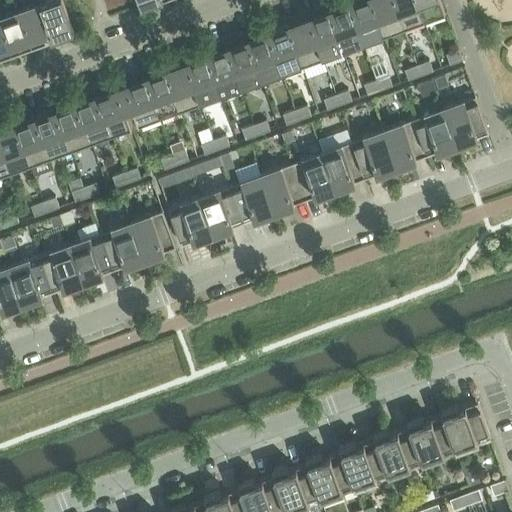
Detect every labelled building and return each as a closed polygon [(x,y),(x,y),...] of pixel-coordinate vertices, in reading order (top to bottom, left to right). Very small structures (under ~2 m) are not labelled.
[(63,0),(39,0),(53,37),(74,29),(63,0)] [(363,41),(383,34),(370,0),(363,0),(350,5),(363,41)] [(370,0),(383,34),(404,26),(394,0),(370,0)] [(394,0),(404,26),(424,19),(417,0),(394,0)] [(445,11),(441,0),(417,0),(424,19),(445,11)] [(53,37),(40,2),(20,9),(33,44),(53,37)] [(343,49),(363,41),(350,5),(329,13),(343,49)] [(0,16),(0,18),(12,52),(33,44),(20,9),(0,16)] [(329,13),(309,20),(322,56),(343,49),(329,13)] [(0,56),(12,52),(0,18),(0,56)] [(302,63),(322,56),(309,20),(289,27),(302,63)] [(282,71),(302,63),(289,27),(269,35),(282,71)] [(261,78),(282,71),(269,35),(248,42),(261,78)] [(241,86),(261,78),(248,42),(228,49),(241,86)] [(450,63),(463,59),(459,48),(446,53),(450,63)] [(221,93),(241,86),(228,49),(208,57),(221,93)] [(208,57),(187,64),(200,100),(221,93),(208,57)] [(421,74),(434,69),(430,59),(417,63),(421,74)] [(417,63),(405,68),(409,79),(421,74),(417,63)] [(180,108),(200,100),(187,64),(167,72),(180,108)] [(160,115),(180,108),(167,72),(147,79),(160,115)] [(436,76),(439,86),(450,83),(446,73),(436,76)] [(381,89),(393,84),(389,74),(377,78),(381,89)] [(377,78),(364,83),(368,93),(381,89),(377,78)] [(434,78),(419,83),(423,95),(438,90),(434,78)] [(147,79),(125,87),(133,107),(139,123),(160,115),(147,79)] [(340,104),(352,99),(349,88),(336,93),(340,104)] [(119,89),(98,97),(111,133),(133,125),(127,110),(119,89)] [(336,93),(324,97),(328,108),(340,104),(336,93)] [(458,143),(489,131),(476,94),(445,106),(458,143)] [(91,140),(111,133),(98,97),(78,104),(91,140)] [(299,119),(312,114),(308,103),(295,108),(299,119)] [(71,148),(91,140),(78,104),(57,112),(71,148)] [(428,154),(458,143),(445,106),(414,117),(428,154)] [(295,108),(283,112),(287,123),(299,119),(295,108)] [(57,112),(37,119),(50,155),(71,148),(57,112)] [(414,117),(384,128),(397,165),(428,154),(414,117)] [(259,133),(271,129),(267,118),(255,123),(259,133)] [(30,162),(50,155),(37,119),(17,126),(30,162)] [(255,123),(242,127),(246,138),(259,133),(255,123)] [(0,143),(10,170),(30,162),(17,126),(0,132),(0,143)] [(366,176),(397,165),(384,128),(353,139),(366,176)] [(218,148),(230,144),(226,133),(214,137),(218,148)] [(214,137),(201,142),(205,153),(218,148),(214,137)] [(336,187),(366,176),(353,139),(322,150),(336,187)] [(0,143),(0,173),(10,170),(0,143)] [(177,163),(189,158),(186,148),(173,152),(177,163)] [(305,198),(336,187),(322,150),(292,161),(305,198)] [(229,151),(220,154),(224,164),(233,161),(229,151)] [(173,152),(161,157),(165,168),(177,163),(173,152)] [(275,209),(305,198),(292,161),(261,172),(275,209)] [(129,181),(141,176),(137,165),(125,170),(129,181)] [(125,170),(113,174),(116,185),(129,181),(125,170)] [(173,181),(170,172),(159,176),(163,185),(173,181)] [(244,220),(275,209),(261,172),(231,184),(244,220)] [(88,195),(101,191),(97,180),(84,185),(88,195)] [(214,231),(244,220),(231,184),(200,195),(214,231)] [(84,185),(72,189),(76,200),(88,195),(84,185)] [(47,210),(60,206),(56,195),(43,200),(47,210)] [(200,195),(169,206),(182,243),(214,231),(200,195)] [(43,200),(31,204),(35,215),(47,210),(43,200)] [(61,212),(64,220),(72,218),(73,215),(70,208),(61,212)] [(145,257),(176,245),(163,208),(131,220),(145,257)] [(7,225),(19,220),(15,210),(3,214),(7,225)] [(63,222),(60,212),(50,216),(54,225),(63,222)] [(114,268),(145,257),(131,220),(101,231),(114,268)] [(84,279),(114,268),(101,231),(71,242),(84,279)] [(13,233),(1,238),(5,250),(17,245),(13,233)] [(54,290),(84,279),(71,242),(40,253),(54,290)] [(23,301),(54,290),(40,253),(10,264),(23,301)] [(0,309),(23,301),(10,264),(0,267),(0,309)] [(478,401),(459,408),(457,404),(442,409),(457,450),(492,438),(478,401)] [(443,414),(427,420),(425,415),(408,421),(423,463),(457,450),(442,409),(441,410),(443,414)] [(391,428),(374,434),(389,475),(423,463),(408,421),(407,422),(409,426),(393,432),(391,428)] [(357,440),(340,446),(355,487),(389,475),(374,434),(373,434),(375,439),(359,444),(357,440)] [(324,452),(307,458),(322,499),(355,487),(340,446),(341,451),(325,457),(324,452)] [(290,464),(273,471),(288,511),(322,499),(307,458),(306,459),(307,463),(291,469),(290,464)] [(470,484),(481,480),(477,470),(466,474),(470,484)] [(256,477),(239,483),(249,511),(287,511),(288,511),(273,471),(272,471),(274,475),(257,481),(256,477)] [(466,474),(455,478),(459,488),(470,484),(466,474)] [(494,494),(510,488),(506,478),(490,483),(494,494)] [(240,488),(224,493),(222,489),(205,495),(211,511),(249,511),(239,483),(238,483),(240,488)] [(483,498),(479,487),(464,493),(468,503),(483,498)] [(423,497),(424,501),(435,496),(433,489),(423,497)] [(450,498),(454,509),(468,503),(464,493),(450,498)] [(173,511),(172,511),(211,511),(205,495),(204,495),(206,500),(188,506),(187,502),(171,507),(173,511)] [(441,511),(438,502),(424,508),(425,511),(441,511)]
